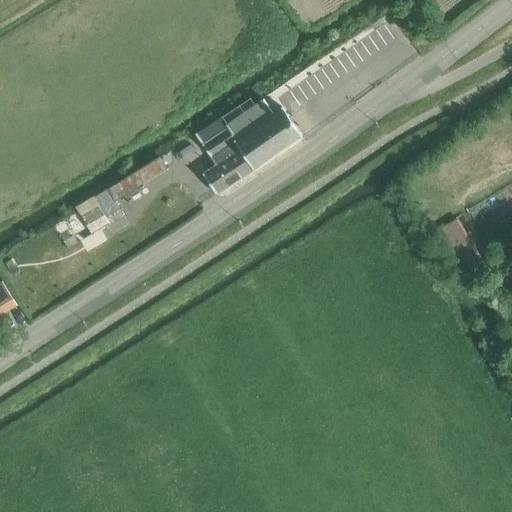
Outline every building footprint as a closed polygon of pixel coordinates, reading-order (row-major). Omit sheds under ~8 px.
[(264,100),(229,123),(259,167),(301,138),(281,108),(272,113),(264,100)] [(253,171),(259,167),(229,123),(225,126),(220,118),(195,135),(216,166),(203,175),(215,194),(253,170),(253,171)] [(159,157),(76,209),(82,218),(98,208),(108,224),(124,216),(115,202),(167,170),(159,157)] [(98,208),(82,218),(91,233),(108,224),(98,208)] [(471,275),(486,267),(458,218),(442,228),(460,259),(462,258),(471,275)] [(0,288),(0,316),(16,307),(3,286),(0,288)]
